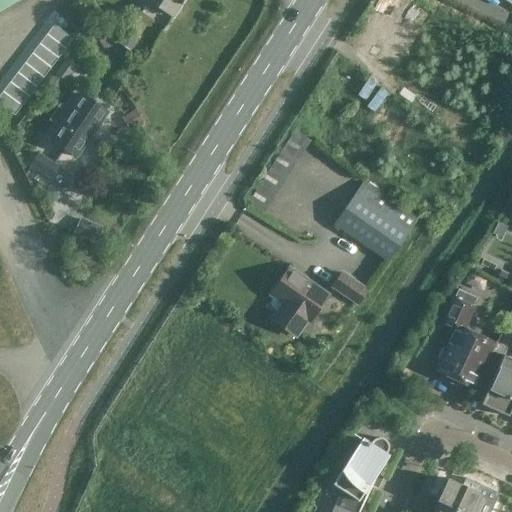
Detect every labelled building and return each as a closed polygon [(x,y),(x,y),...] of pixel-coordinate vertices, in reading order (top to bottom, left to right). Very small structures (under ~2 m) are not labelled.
[(0,0),(0,11),(20,0),(0,0)] [(148,0),(172,15),(182,0),(148,0)] [(0,81),(0,101),(15,113),(75,37),(51,17),(0,81)] [(65,59),(55,73),(63,80),(66,82),(77,68),(65,59)] [(81,94),(50,140),(76,157),(106,111),(81,94)] [(460,194),(480,165),(385,97),(365,126),(460,194)] [(133,109),(121,118),(130,131),(142,123),(133,109)] [(270,212),(307,134),(290,126),(254,205),(270,212)] [(58,167),(55,164),(38,153),(30,165),(50,178),(58,167)] [(334,224),(387,261),(417,218),(364,181),(334,224)] [(108,231),(79,218),(72,234),(101,247),(108,231)] [(327,295),(288,268),(270,294),(286,305),(281,313),(276,313),(272,320),(295,336),(306,320),(309,321),(327,295)] [(341,273),(332,286),(357,304),(366,290),(341,273)] [(436,370),(473,387),(493,343),(463,329),(473,307),(452,298),(441,321),(456,328),(436,370)] [(507,417),(511,406),(511,359),(503,355),(480,404),(507,417)] [(358,511),(370,487),(376,490),(382,478),(376,475),(379,468),(387,456),(385,455),(387,451),(388,450),(388,448),(388,446),(388,445),(387,443),(386,442),(385,441),(384,440),(383,439),(381,438),(378,438),(376,438),(375,439),(374,439),(373,440),(372,441),(371,443),(370,445),(361,439),(332,485),(344,493),(342,498),(338,496),(331,511),(358,511)] [(449,479),(439,501),(462,511),(480,511),(488,497),(449,479)] [(462,511),(439,501),(433,511),(462,511)]
